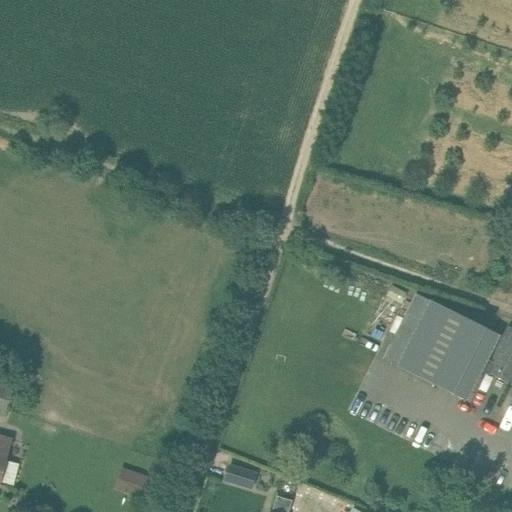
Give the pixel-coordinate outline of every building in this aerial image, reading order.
[(391,285),(386,297),(401,304),(406,292),(391,285)] [(500,336),(431,301),(397,367),(467,402),(482,372),(511,385),(511,328),(509,327),(492,362),(488,360),(500,336)] [(14,386),(0,381),(0,415),(4,416),(14,386)] [(0,479),(10,443),(0,440),(0,479)] [(229,464),(224,480),(235,484),(239,467),(229,464)] [(114,490),(142,499),(149,477),(122,468),(114,490)]
